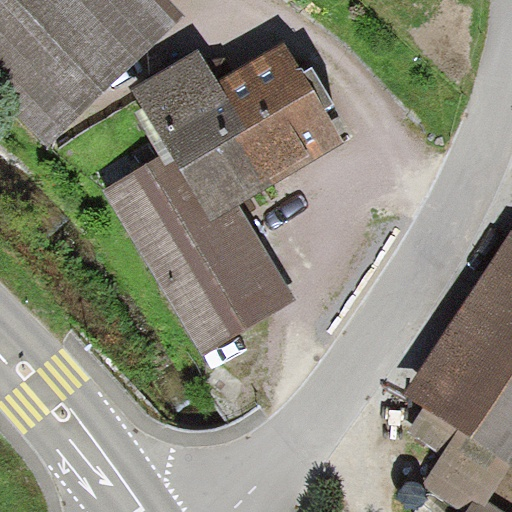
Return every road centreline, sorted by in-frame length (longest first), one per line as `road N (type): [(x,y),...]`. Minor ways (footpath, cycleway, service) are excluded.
road 1 (unclassified): [(215,511),(295,437),(417,273),(511,66)]
road 2 (secondary): [(144,511),(45,389),(0,347)]
